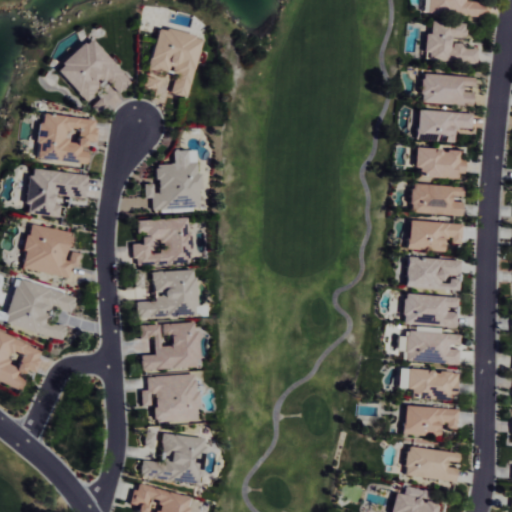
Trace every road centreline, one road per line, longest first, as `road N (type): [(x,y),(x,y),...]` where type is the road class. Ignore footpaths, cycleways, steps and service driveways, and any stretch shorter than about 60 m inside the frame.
road 1 (residential): [(0,422),(59,473),(88,511),(482,498),(490,188),(511,7)]
road 2 (residential): [(89,511),(116,458),(108,213),(135,128)]
road 3 (residential): [(113,366),(66,368),(25,442)]
